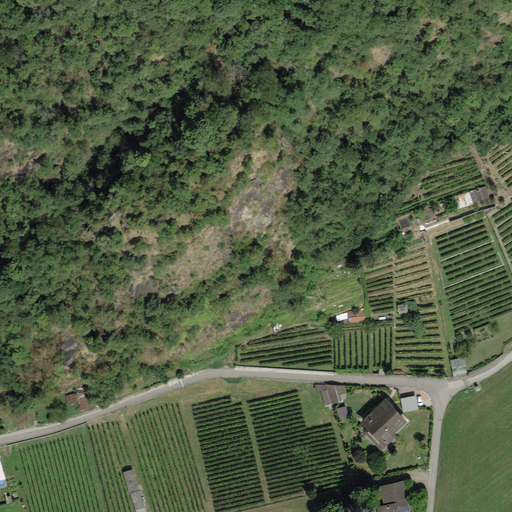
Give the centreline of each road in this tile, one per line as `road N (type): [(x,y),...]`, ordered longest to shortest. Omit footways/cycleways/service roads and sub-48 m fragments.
road 1 (residential): [(0,441),(216,373),(443,388)]
road 2 (unclassified): [(443,388),(430,511)]
